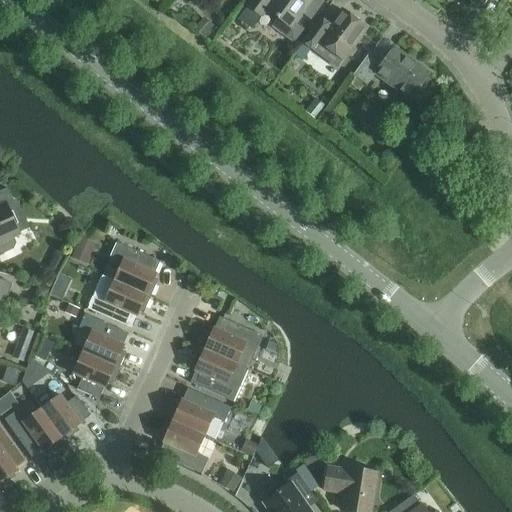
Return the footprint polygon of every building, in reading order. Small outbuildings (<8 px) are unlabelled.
[(254,0),(249,8),(262,18),(267,12),(279,20),(273,28),(295,44),(304,30),(296,25),(303,14),(312,20),(324,2),(320,0),(254,0)] [(471,0),(482,8),(488,0),(471,0)] [(321,20),(304,44),(295,56),(302,61),(311,49),(315,52),(320,44),(344,62),(368,29),(343,11),(332,28),(321,20)] [(204,19),(194,30),(203,38),(213,27),(204,19)] [(371,54),(354,77),(349,84),(359,91),(364,85),(367,87),(376,76),(412,102),(431,76),(395,50),(385,63),(371,54)] [(316,98),(306,112),(317,120),(327,107),(316,98)] [(474,130),(469,121),(460,125),(465,134),(474,130)] [(0,252),(3,253),(12,249),(15,244),(12,239),(19,235),(6,205),(13,201),(7,189),(0,192),(0,252)] [(114,282),(151,298),(156,285),(152,283),(156,275),(155,274),(160,263),(117,243),(110,259),(122,264),(114,282)] [(77,250),(72,260),(87,267),(92,257),(77,250)] [(57,252),(54,258),(54,263),(61,267),(66,258),(57,252)] [(102,277),(94,294),(88,310),(131,329),(136,317),(137,318),(141,309),(145,311),(151,298),(114,282),(102,277)] [(0,316),(12,284),(1,280),(0,279),(0,316)] [(57,283),(51,297),(60,301),(66,287),(57,283)] [(38,286),(34,298),(46,302),(50,290),(38,286)] [(69,305),(66,314),(77,319),(81,310),(69,305)] [(82,354),(119,370),(124,357),(120,355),(124,346),(123,346),(128,334),(85,315),(78,331),(90,336),(82,354)] [(248,370),(263,337),(220,318),(214,330),(214,329),(210,338),(205,336),(200,349),(248,370)] [(24,330),(18,345),(32,350),(37,335),(24,330)] [(42,339),(33,357),(45,362),(53,344),(42,339)] [(268,341),(264,350),(276,355),(280,346),(268,341)] [(248,370),(200,349),(194,361),(198,363),(195,372),(190,384),(233,403),(248,370)] [(119,370),(82,354),(73,375),(82,379),(77,391),(99,401),(104,389),(105,389),(109,380),(113,382),(119,370)] [(168,420),(204,437),(212,419),(224,424),(231,409),(188,390),(183,401),(182,401),(178,410),(173,408),(168,420)] [(41,410),(64,442),(76,434),(73,430),(81,425),(80,424),(91,416),(76,397),(66,404),(60,396),(41,410)] [(249,403),(245,412),(255,416),(259,407),(249,403)] [(64,442),(41,410),(26,421),(18,411),(4,420),(32,459),(42,451),(43,452),(50,446),(53,450),(64,442)] [(204,437),(168,420),(162,433),(167,435),(163,444),(158,456),(201,475),(208,460),(197,454),(204,437)] [(0,486),(1,488),(12,480),(9,476),(17,471),(17,470),(27,462),(0,424),(0,486)] [(245,440),(240,452),(252,458),(257,445),(245,440)] [(346,511),(371,511),(377,474),(348,469),(348,471),(328,468),(324,492),(344,495),(341,511),(346,511)] [(241,479),(228,471),(219,485),(232,493),(241,479)] [(269,511),(309,511),(304,504),(314,497),(297,474),(286,482),(289,485),(264,503),(269,511)] [(437,511),(436,511),(426,511),(422,506),(421,506),(413,496),(390,511),(437,511)]
